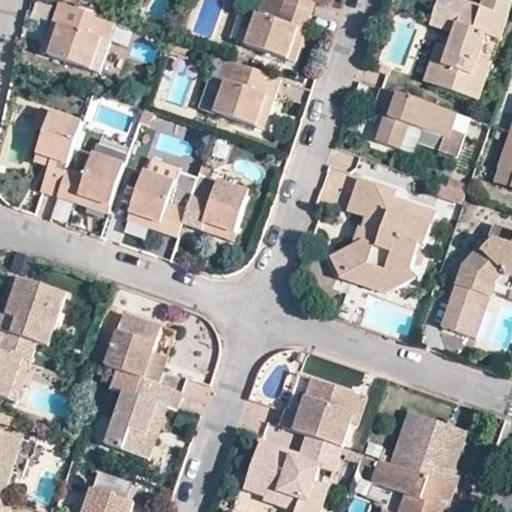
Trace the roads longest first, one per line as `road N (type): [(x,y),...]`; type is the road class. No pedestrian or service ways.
road 1 (residential): [(362,0),(256,303)]
road 2 (residential): [(511,399),(256,303)]
road 3 (residential): [(256,303),(0,213)]
road 4 (residential): [(256,303),(187,511)]
